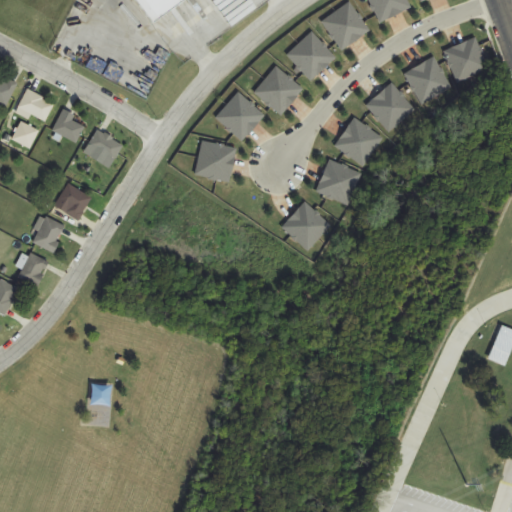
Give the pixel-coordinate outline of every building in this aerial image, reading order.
[(181,0),(137,0),(151,20),(181,0)] [(0,105),(1,104),(7,107),(17,85),(0,77),(0,105)] [(55,105),(30,91),(20,108),(45,123),(55,105)] [(77,143),(85,127),(73,121),(76,116),(64,110),(53,132),(77,143)] [(112,162),(124,147),(100,129),(89,144),(112,162)] [(55,206),(79,221),(93,199),(70,184),(55,206)] [(53,253),(66,228),(42,215),(34,229),(39,232),(33,243),(53,253)] [(17,276),(39,287),(51,264),(29,253),(17,276)] [(0,312),(6,316),(19,289),(2,280),(0,283),(0,312)] [(488,360),(506,367),(511,351),(511,329),(502,326),(488,360)] [(111,406),(111,385),(92,385),(92,406),(111,406)]
